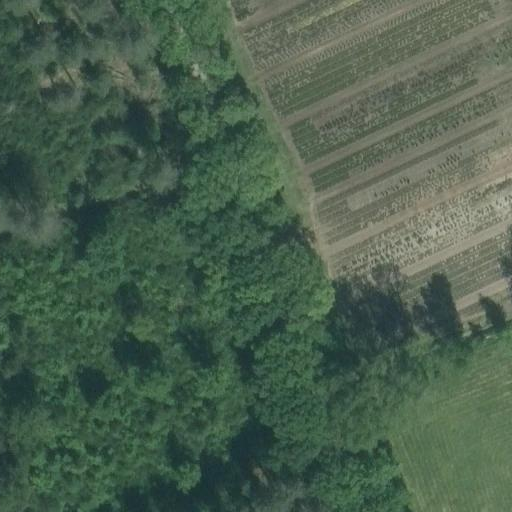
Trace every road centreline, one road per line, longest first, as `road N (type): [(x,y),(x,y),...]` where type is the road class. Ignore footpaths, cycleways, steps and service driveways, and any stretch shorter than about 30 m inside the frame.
road 1 (track): [(383,511),(194,0)]
road 2 (unknown): [(153,0),(340,511)]
